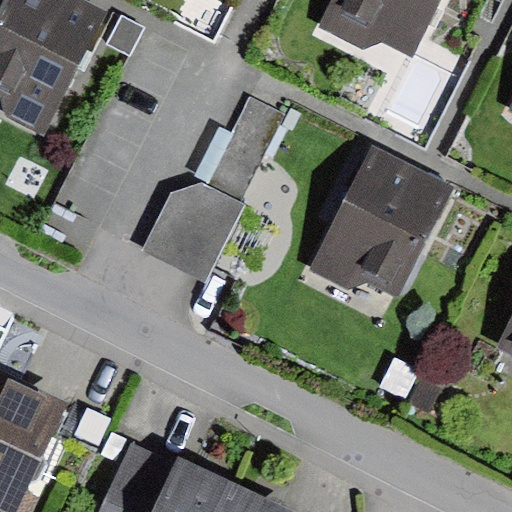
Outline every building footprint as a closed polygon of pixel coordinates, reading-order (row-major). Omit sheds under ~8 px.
[(108,7),(94,0),(7,0),(0,16),(0,93),(1,94),(5,115),(46,134),(108,7)] [(331,0),(319,25),(364,48),(383,40),(414,56),(442,0),(331,0)] [(122,15),(108,43),(130,55),(145,26),(122,15)] [(511,83),(500,107),(511,113),(511,83)] [(283,113),(251,98),(209,185),(241,201),(283,113)] [(375,143),(311,269),(350,288),(367,280),(399,296),(456,184),(375,143)] [(241,201),(209,185),(201,181),(171,192),(142,251),(206,283),(246,203),(241,201)] [(511,318),(498,346),(511,352),(511,318)] [(396,364),(383,389),(407,401),(420,376),(396,364)] [(0,366),(0,511),(31,511),(40,495),(26,489),(69,399),(0,366)] [(423,377),(410,402),(430,412),(443,387),(423,377)] [(151,511),(176,461),(133,441),(99,511),(151,511)] [(224,511),(238,482),(179,454),(176,461),(151,511),(224,511)] [(296,511),(297,509),(238,482),(224,511),(296,511)]
